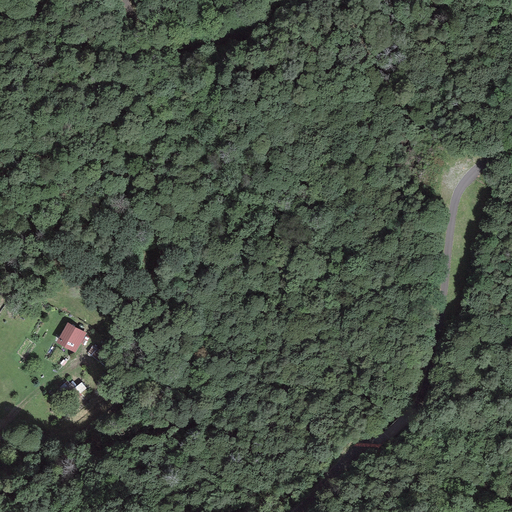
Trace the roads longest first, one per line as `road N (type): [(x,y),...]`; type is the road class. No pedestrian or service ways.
road 1 (residential): [(511,146),(476,170),(456,196),(423,392),(298,511)]
road 2 (residential): [(125,0),(146,39),(171,50),(235,35),(284,0)]
road 3 (track): [(0,226),(18,222),(33,252),(0,321)]
